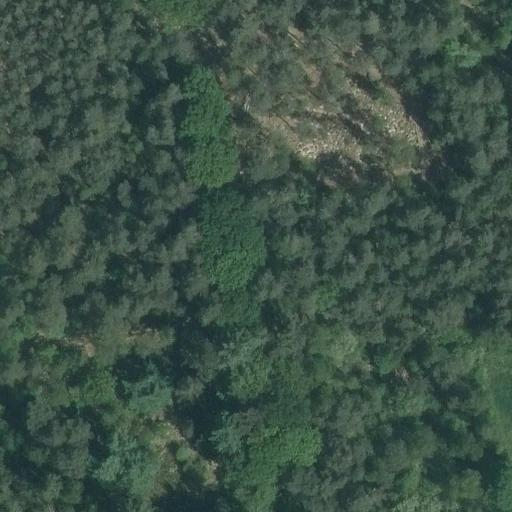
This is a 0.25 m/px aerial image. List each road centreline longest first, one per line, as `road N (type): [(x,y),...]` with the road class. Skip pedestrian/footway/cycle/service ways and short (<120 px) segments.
road 1 (track): [(245,248),(441,329),(511,338)]
road 2 (track): [(292,511),(245,248)]
road 3 (track): [(245,248),(196,0)]
